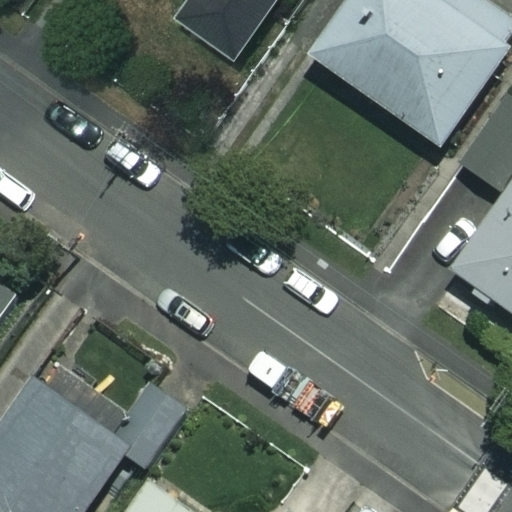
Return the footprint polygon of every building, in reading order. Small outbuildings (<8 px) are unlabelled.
[(187,0),(173,21),(232,60),(272,0),(187,0)] [(360,0),(313,67),(441,157),(511,56),(511,26),(474,0),(360,0)] [(511,115),(501,108),(456,174),(505,207),(454,282),(511,322),(511,115)] [(0,319),(19,294),(0,279),(0,319)] [(124,436),(44,379),(0,441),(0,505),(9,511),(93,511),(136,452),(154,466),(195,409),(160,385),(124,436)] [(201,511),(160,483),(140,511),(201,511)]
